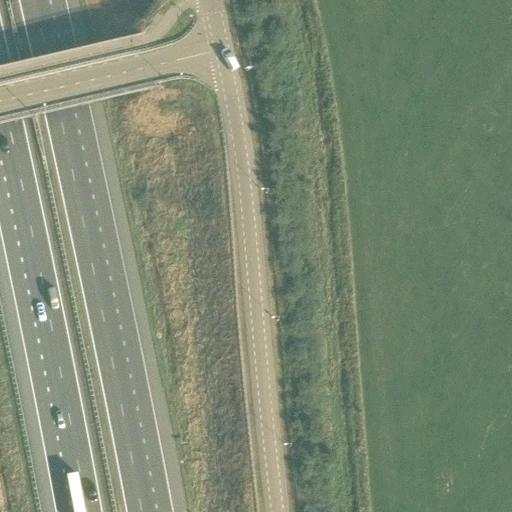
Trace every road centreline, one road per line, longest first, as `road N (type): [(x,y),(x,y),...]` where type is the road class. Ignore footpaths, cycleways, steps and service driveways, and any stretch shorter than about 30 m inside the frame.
road 1 (motorway): [(139,511),(33,0)]
road 2 (unclassified): [(221,54),(279,511)]
road 3 (motorway): [(0,93),(86,511)]
road 4 (tertiary): [(0,105),(221,54)]
